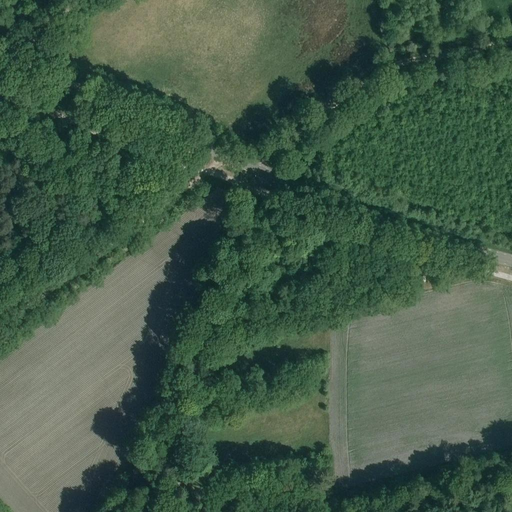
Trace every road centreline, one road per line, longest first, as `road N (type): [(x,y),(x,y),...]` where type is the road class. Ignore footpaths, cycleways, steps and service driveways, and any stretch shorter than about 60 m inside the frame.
road 1 (unclassified): [(119,511),(197,362),(261,173)]
road 2 (track): [(261,173),(271,151),(389,65),(511,41)]
road 3 (tertiary): [(261,173),(0,55)]
road 4 (track): [(222,154),(0,328)]
road 5 (tertiary): [(511,261),(384,224),(261,173)]
